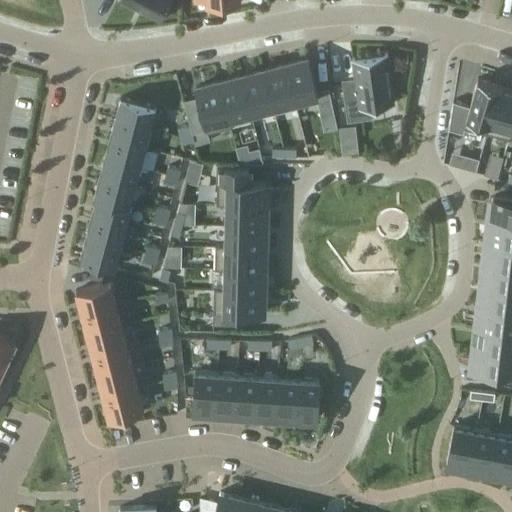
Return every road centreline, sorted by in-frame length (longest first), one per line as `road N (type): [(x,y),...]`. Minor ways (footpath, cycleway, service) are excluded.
road 1 (residential): [(359,343),(366,370),(357,410),(337,460),(316,474),(209,444),(81,464)]
road 2 (residential): [(445,24),(354,14),(80,54)]
road 3 (residential): [(425,165),(396,172),(335,163),(304,178),(288,216),(283,251),(296,285),(359,343)]
road 4 (residential): [(359,343),(436,317),(455,302),(465,212),(425,165)]
road 5 (residential): [(80,54),(37,280)]
road 6 (residential): [(37,280),(81,464)]
road 7 (residential): [(425,165),(445,24)]
